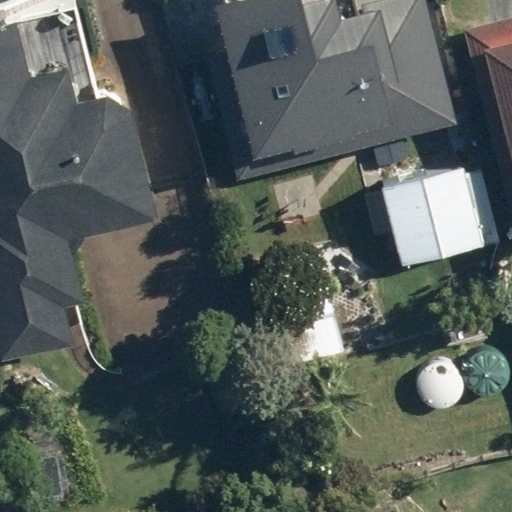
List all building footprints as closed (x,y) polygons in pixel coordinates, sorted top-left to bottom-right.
[(208,28),(239,156),(464,102),(439,0),(222,0),(228,23),(208,28)] [(0,333),(4,351),(77,334),(67,296),(87,292),(72,225),(157,204),(132,99),(108,83),(75,92),(66,54),(33,63),(19,10),(0,14),(0,333)] [(511,10),(465,23),(511,203),(511,10)] [(386,179),(404,261),(499,240),(482,164),(466,168),(464,162),(386,179)] [(487,276),(494,302),(511,298),(505,272),(487,276)] [(281,294),(298,355),(342,343),(325,282),(281,294)]
